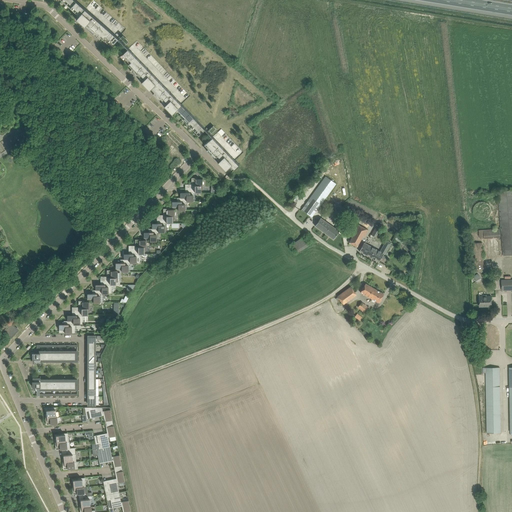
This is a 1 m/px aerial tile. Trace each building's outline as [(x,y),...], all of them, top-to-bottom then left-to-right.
[(77,1),(75,0),(70,0),(68,3),(70,5),(69,7),(70,9),(72,7),(77,1)] [(81,5),(77,1),(72,7),(75,9),(73,11),(75,12),(76,10),(81,5)] [(79,13),(77,15),(79,16),(85,9),(81,5),(76,10),(79,13)] [(79,16),(76,19),(96,38),(98,36),(100,38),(102,39),(107,34),(110,30),(108,29),(93,16),(86,9),(85,9),(79,16)] [(106,43),(111,37),(114,34),(110,30),(107,34),(102,39),(106,43)] [(118,37),(114,34),(111,37),(106,43),(110,46),(115,41),(118,37)] [(125,51),(120,57),(124,61),(129,55),(132,52),(129,49),(129,48),(128,48),(125,51)] [(124,61),(128,65),(133,60),(136,56),(132,52),(129,55),(124,61)] [(130,70),(149,90),(150,89),(156,83),(159,80),(152,73),(144,64),(136,57),(136,56),(133,60),(128,65),(131,69),(130,70)] [(156,83),(150,89),(152,90),(154,92),(152,94),(171,114),(175,111),(182,104),(181,104),(167,88),(161,82),(159,80),(156,83)] [(180,113),(186,108),(182,104),(175,111),(176,112),(178,111),(180,113)] [(180,116),(182,115),(184,117),(190,112),(186,108),(180,113),(179,115),(180,116)] [(186,119),(188,121),(194,116),(190,112),(184,117),(183,119),(184,121),(186,119)] [(197,121),(194,116),(188,121),(186,123),(188,125),(190,123),(192,126),(197,121)] [(192,129),(194,127),(196,130),(201,125),(197,121),(192,126),(190,127),(192,129)] [(206,129),(201,125),(196,130),(194,131),(196,133),(197,131),(200,134),(206,129)] [(235,160),(228,152),(220,144),(214,138),(213,137),(213,136),(213,137),(204,145),(206,146),(208,149),(206,150),(225,170),(230,165),(234,169),(239,164),(235,160)] [(336,184),(326,176),(304,206),(302,208),(301,210),(312,217),(319,207),(336,184)] [(192,186),(189,186),(189,189),(194,189),(195,192),(201,192),(201,189),(202,189),(202,179),(197,179),(197,178),(191,178),(191,184),(192,186)] [(185,193),(180,193),(180,198),(186,198),(186,201),(187,201),(195,201),(193,201),(193,193),(195,193),(195,192),(194,189),(189,189),(189,193),(185,193)] [(511,254),(511,189),(500,190),(501,197),(499,197),(501,228),(479,230),(480,238),(502,237),(504,255),(511,254)] [(177,201),(172,202),(172,207),(178,207),(178,210),(187,210),(185,210),(185,202),(187,202),(187,201),(186,201),(186,198),(180,198),(180,201),(177,201)] [(163,216),(160,216),(160,220),(166,220),(166,223),(172,223),(172,220),(174,220),(174,210),(169,210),(169,209),(163,209),(163,215),(163,216)] [(335,228),(321,218),(318,221),(315,226),(333,239),(343,226),(338,223),(335,228)] [(157,223),(152,223),(152,229),(158,229),(158,232),(167,232),(165,232),(165,224),(166,224),(166,223),(166,220),(160,220),(160,223),(157,223)] [(358,225),(349,243),(354,245),(357,247),(363,236),(364,237),(368,230),(358,225)] [(148,232),(144,232),(144,238),(150,238),(150,241),(158,241),(157,241),(157,233),(158,233),(158,232),(158,229),(152,229),(152,232),(148,232)] [(306,237),(292,243),(297,252),(310,246),(306,237)] [(135,247),(132,247),(132,251),(138,251),(138,254),(139,254),(140,254),(141,254),(144,254),(144,251),(146,251),(146,241),(141,241),(141,239),(135,239),(135,246),(135,247)] [(360,249),(359,251),(367,256),(379,262),(383,254),(385,254),(391,243),(386,240),(380,251),(372,247),(364,242),(360,249)] [(129,254),(124,254),(124,259),(130,259),(130,263),(141,263),(141,262),(140,262),(140,254),(139,254),(138,254),(138,251),(132,251),(132,254),(129,254)] [(120,263),(116,263),(116,268),(122,268),(122,272),(130,272),(130,271),(128,271),(128,263),(130,263),(130,259),(124,259),(124,260),(124,263),(120,263)] [(107,278),(104,278),(104,281),(110,281),(110,284),(111,284),(113,284),(120,284),(120,281),(118,281),(118,273),(118,271),(113,271),(113,270),(107,270),(107,276),(107,278)] [(511,279),(502,280),(502,290),(511,289),(511,279)] [(100,285),(96,285),(96,290),(101,290),(102,293),(103,293),(105,293),(113,293),(111,293),(111,285),(111,284),(110,284),(110,281),(104,281),(104,285),(100,285)] [(360,292),(372,299),(377,290),(365,284),(360,292)] [(351,286),(337,296),(341,302),(355,292),(351,286)] [(92,294),(87,294),(87,299),(93,299),(93,302),(105,302),(103,302),(103,294),(103,293),(102,293),(101,290),(96,290),(96,294),(92,294)] [(377,290),(372,299),(379,303),(384,294),(377,290)] [(479,306),(492,306),(492,296),(479,297),(479,306)] [(78,308),(76,308),(76,312),(81,312),(81,315),(82,315),(85,315),(88,315),(88,312),(89,312),(89,302),(84,302),(84,301),(78,301),(78,307),(78,308)] [(369,308),(362,302),(358,306),(358,307),(365,313),(369,308)] [(72,315),(67,315),(67,321),(73,321),(73,324),(75,324),(76,324),(84,324),(83,324),(82,315),(81,315),(81,312),(76,312),(76,315),(72,315)] [(64,324),(59,324),(59,330),(61,330),(61,333),(76,333),(75,333),(75,324),(73,324),(73,321),(67,321),(67,324),(64,324)] [(11,337),(18,330),(11,324),(5,331),(11,337)] [(112,333),(116,324),(108,324),(108,333),(112,333)] [(486,368),(482,368),(483,373),(486,373),(487,433),(501,433),(500,368),(486,368)] [(99,396),(95,396),(88,396),(88,400),(88,405),(95,405),(99,405),(99,396)] [(50,407),(44,407),(45,411),(46,411),(47,414),(45,414),(45,418),(56,417),(55,408),(55,407),(50,407)] [(89,407),(88,407),(89,410),(90,416),(100,414),(100,416),(104,415),(105,415),(105,418),(107,424),(113,423),(113,421),(111,409),(110,409),(103,411),(102,407),(89,407)] [(56,417),(45,418),(46,425),(54,424),(54,425),(58,425),(57,417),(56,417)] [(104,436),(98,437),(99,444),(100,449),(110,447),(108,437),(110,437),(116,436),(113,423),(107,424),(108,430),(109,433),(107,433),(104,434),(104,436)] [(56,439),(55,439),(55,443),(69,442),(68,433),(60,434),(60,435),(56,435),(56,439)] [(69,442),(55,443),(56,450),(61,449),(68,448),(69,452),(75,451),(75,447),(70,448),(69,442)] [(110,447),(100,449),(101,454),(103,461),(109,460),(109,462),(110,462),(113,462),(114,461),(115,464),(116,470),(122,468),(120,455),(119,455),(112,456),(110,447)] [(64,459),(62,459),(63,463),(76,461),(75,451),(69,452),(69,455),(63,455),(64,459)] [(76,461),(63,463),(63,469),(71,468),(71,470),(78,469),(77,461),(76,461)] [(113,481),(107,482),(108,489),(109,494),(119,492),(117,483),(119,482),(125,481),(122,468),(116,470),(117,475),(118,478),(116,478),(113,479),(113,481)] [(73,483),(72,484),(72,488),(84,487),(86,487),(85,477),(77,478),(77,480),(73,480),(73,483)] [(84,487),(72,488),(73,494),(85,493),(86,496),(88,496),(92,495),(92,492),(88,492),(87,492),(87,487),(86,487),(84,487)] [(119,492),(109,494),(110,500),(112,506),(118,505),(119,507),(122,506),(123,506),(124,509),(124,511),(131,511),(129,500),(128,500),(123,501),(121,502),(119,492)] [(81,503),(79,503),(80,507),(90,506),(90,499),(92,499),(92,495),(88,496),(86,496),(86,499),(80,500),(81,503)]
